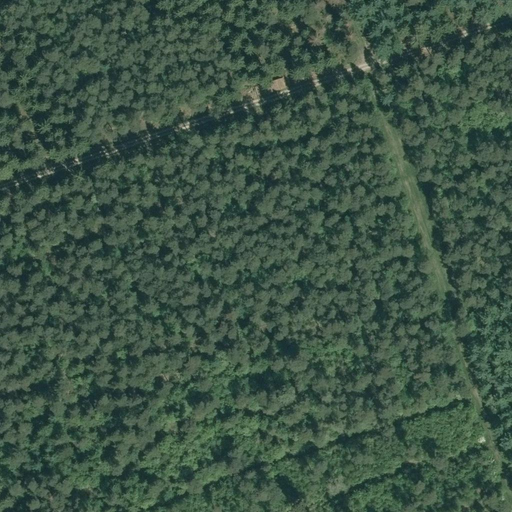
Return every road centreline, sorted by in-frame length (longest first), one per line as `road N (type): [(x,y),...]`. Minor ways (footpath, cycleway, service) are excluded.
road 1 (track): [(511,16),(0,189)]
road 2 (track): [(511,501),(347,0)]
